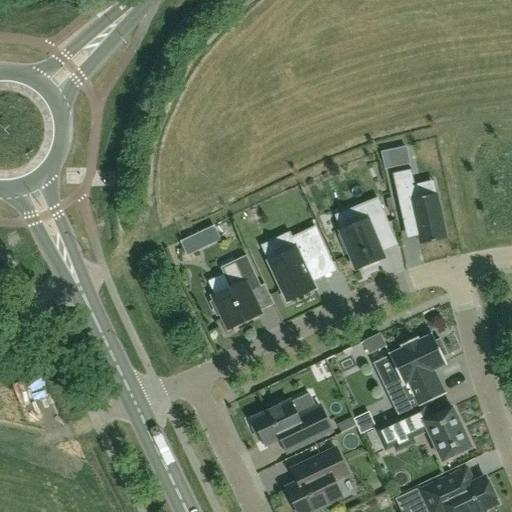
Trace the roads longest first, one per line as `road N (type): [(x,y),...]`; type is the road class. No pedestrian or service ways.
road 1 (residential): [(458,267),(386,289),(191,380)]
road 2 (primary): [(137,407),(32,182)]
road 3 (residential): [(511,461),(481,376),(458,267)]
road 4 (residential): [(191,380),(254,511)]
road 5 (tertiary): [(46,90),(140,0)]
